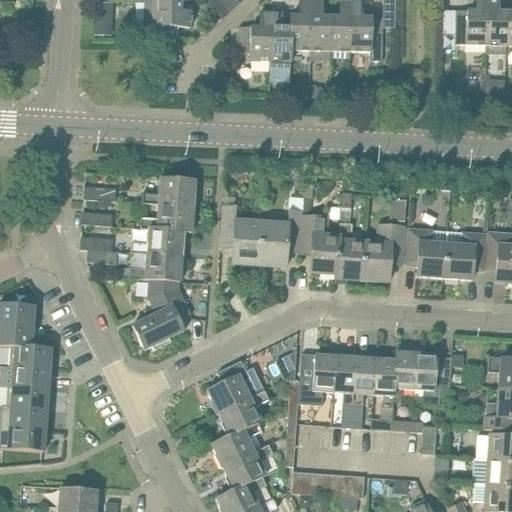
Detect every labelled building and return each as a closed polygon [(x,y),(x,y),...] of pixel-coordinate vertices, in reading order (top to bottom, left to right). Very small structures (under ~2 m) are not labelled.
[(240,2),(237,0),(209,0),(206,4),(222,20),(240,2)] [(466,46),(486,47),(487,0),(475,0),(476,12),(455,12),(454,38),(466,38),(466,46)] [(498,0),(487,0),(486,47),(485,55),(505,56),(506,47),(507,13),(498,13),(498,0)] [(185,3),(143,2),(143,28),(148,29),(148,41),(178,42),(178,28),(189,29),(190,13),(180,13),(180,3),(185,4),(185,3)] [(309,52),(311,2),(299,2),(299,18),(290,17),(290,52),(309,52)] [(311,2),(309,52),(309,63),(329,63),(330,18),(322,18),(322,2),(311,2)] [(97,3),(96,20),(111,21),(112,4),(97,3)] [(330,18),(329,63),(330,63),(330,52),(350,53),(350,3),(339,3),(339,18),(330,18)] [(350,3),(350,53),(369,53),(368,62),(381,63),(382,19),(361,19),(362,3),(350,3)] [(269,63),(270,13),(259,13),(259,29),(238,28),(238,54),(249,55),(249,63),(269,63)] [(270,13),(269,63),(279,63),(279,74),(289,75),(289,64),(290,52),(290,17),(289,29),(281,29),(282,13),(270,13)] [(441,79),(441,96),(454,96),(454,95),(460,95),(460,87),(454,87),(454,79),(441,79)] [(377,84),(377,102),(393,102),(394,84),(377,84)] [(330,86),(330,99),(347,100),(348,86),(330,86)] [(308,99),(308,88),(295,87),(295,98),(308,99)] [(309,88),(309,99),(322,99),(322,88),(309,88)] [(141,205),(157,206),(193,208),(194,182),(159,180),(158,196),(142,195),(141,205)] [(304,185),(302,212),(299,255),(300,255),(300,247),(311,248),(310,274),(335,276),(335,280),(338,238),(325,237),(327,219),(309,218),(310,200),(312,200),(313,186),(304,185)] [(83,201),(115,203),(115,190),(84,188),(83,201)] [(341,194),(340,208),(350,209),(351,195),(341,194)] [(191,233),(193,208),(157,206),(156,221),(140,220),(140,230),(148,231),(148,230),(191,233)] [(231,265),(258,267),(261,224),(235,222),(236,207),(222,206),(219,249),(232,250),(231,265)] [(299,255),(302,212),(288,211),(287,226),(261,224),(258,267),(285,269),(286,254),(299,255)] [(114,216),(102,216),(82,214),(81,226),(113,228),(114,216)] [(339,224),(338,238),(335,280),(361,282),(364,244),(351,243),(352,225),(339,224)] [(376,245),(364,244),(361,282),(387,284),(389,257),(401,258),(403,229),(378,227),(376,245)] [(191,234),(191,233),(148,230),(148,231),(146,245),(131,244),(130,255),(146,256),(146,255),(181,258),(183,233),(191,234)] [(416,278),(443,280),(447,233),(407,230),(404,267),(405,267),(406,262),(417,263),(416,278)] [(447,233),(443,280),(471,282),(472,270),(484,271),(486,236),(447,233)] [(486,235),(486,236),(484,271),(496,272),(495,283),(511,284),(511,248),(510,248),(511,236),(486,235)] [(86,252),(111,253),(112,241),(80,239),(79,251),(86,252)] [(116,254),(111,253),(86,252),(85,264),(115,266),(116,254)] [(179,283),(181,258),(146,255),(146,256),(145,271),(129,269),(128,280),(148,281),(178,283),(179,283)] [(178,292),(178,283),(148,281),(147,298),(155,315),(132,326),(144,351),(183,332),(178,321),(189,316),(178,292)] [(0,327),(31,330),(33,307),(0,305),(0,327)] [(0,327),(0,348),(10,349),(50,352),(50,349),(30,348),(31,330),(0,327)] [(13,369),(49,372),(50,352),(10,349),(8,369),(13,369)] [(395,362),(393,401),(402,402),(403,391),(414,392),(417,350),(407,350),(395,349),(395,354),(394,362),(395,362)] [(417,350),(414,392),(424,392),(423,404),(423,407),(438,408),(439,393),(448,394),(449,379),(450,368),(450,359),(435,358),(436,356),(424,355),(425,351),(417,350)] [(296,352),(275,362),(284,382),(290,382),(294,382),(296,352)] [(323,394),(333,395),(336,353),(327,352),(326,357),(301,355),(299,383),(297,404),(322,405),(323,394)] [(352,416),(356,359),(344,358),(344,354),(336,353),(333,395),(344,395),(343,407),(344,407),(344,416),(352,416)] [(363,397),(373,398),(376,356),(366,355),(366,360),(356,359),(352,416),(358,417),(359,408),(362,408),(363,397)] [(395,362),(394,362),(384,361),(384,356),(376,356),(373,398),(383,398),(382,409),(393,410),(393,401),(395,362)] [(450,368),(461,369),(462,357),(451,356),(450,361),(450,368)] [(498,389),(511,390),(511,360),(489,359),(488,373),(500,374),(498,389)] [(206,392),(218,415),(264,392),(249,399),(243,387),(257,380),(252,369),(245,373),(240,363),(216,374),(221,385),(206,392)] [(47,391),(49,372),(13,369),(12,388),(7,387),(7,389),(47,392),(47,391)] [(297,410),(297,404),(299,383),(294,382),(290,382),(288,409),(297,410)] [(0,409),(46,413),(47,392),(7,389),(5,408),(1,407),(0,409)] [(511,390),(498,389),(497,410),(485,409),(483,431),(511,432),(511,390)] [(268,401),(264,392),(218,415),(229,437),(211,446),(211,447),(261,422),(254,408),(268,401)] [(46,413),(0,409),(0,415),(0,429),(44,433),(44,432),(46,413)] [(288,409),(286,438),(295,439),(297,410),(288,409)] [(390,432),(391,422),(371,420),(371,424),(370,431),(390,432)] [(261,422),(211,447),(222,469),(254,454),(247,440),(262,433),(258,425),(261,423),(261,422)] [(391,422),(390,432),(410,434),(411,423),(391,422)] [(422,435),(422,429),(422,424),(411,423),(410,434),(422,435)] [(0,450),(43,453),(44,433),(0,429),(0,450)] [(436,430),(422,429),(422,435),(420,456),(434,457),(436,430)] [(472,461),(511,463),(511,438),(476,436),(475,459),(473,459),(472,461)] [(295,439),(286,438),(284,468),(293,468),(295,439)] [(269,447),(254,454),(222,469),(233,491),(262,477),(262,478),(265,477),(259,463),(273,456),(269,447)] [(434,467),(433,471),(445,472),(446,459),(434,458),(434,467)] [(473,485),(486,486),(486,487),(511,489),(511,463),(472,461),(471,485),(473,485)] [(299,495),(305,496),(306,474),(292,473),(291,495),(299,495)] [(306,474),(305,496),(311,496),(320,497),(321,475),(306,474)] [(335,476),(321,475),(320,497),(334,498),(335,476)] [(350,477),(335,476),(334,498),(340,498),(348,499),(350,477)] [(251,511),(259,508),(258,507),(252,494),(266,487),(262,478),(262,477),(233,491),(215,500),(220,511),(251,511)] [(364,478),(350,477),(348,499),(358,499),(363,500),(364,478)] [(392,483),(392,496),(407,495),(407,483),(392,483)] [(511,511),(511,489),(486,487),(486,486),(473,485),(472,502),(485,503),(483,511),(511,511)] [(58,509),(95,511),(97,492),(59,489),(58,509)] [(299,495),(298,508),(306,508),(311,504),(311,496),(305,496),(299,495)] [(358,499),(348,499),(340,498),(339,511),(357,511),(358,499)] [(259,508),(251,511),(272,511),(277,510),(273,500),(258,507),(259,508)] [(430,511),(425,502),(410,509),(410,511),(430,511)] [(464,511),(460,503),(447,509),(448,511),(464,511)]
